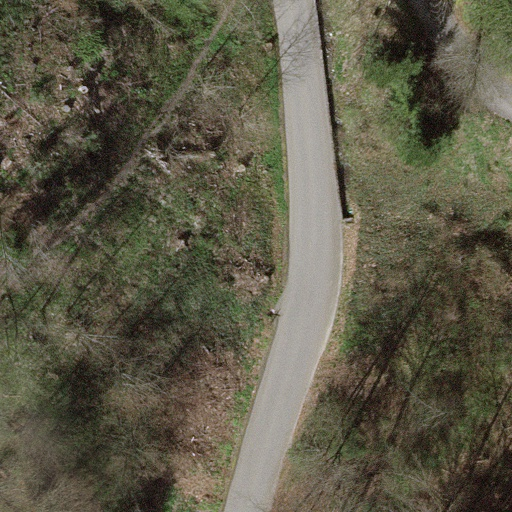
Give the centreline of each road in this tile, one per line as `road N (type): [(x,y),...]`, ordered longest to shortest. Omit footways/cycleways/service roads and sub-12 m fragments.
road 1 (unclassified): [(245,511),(316,263),(293,0)]
road 2 (unclassified): [(423,0),(461,53),(511,101)]
